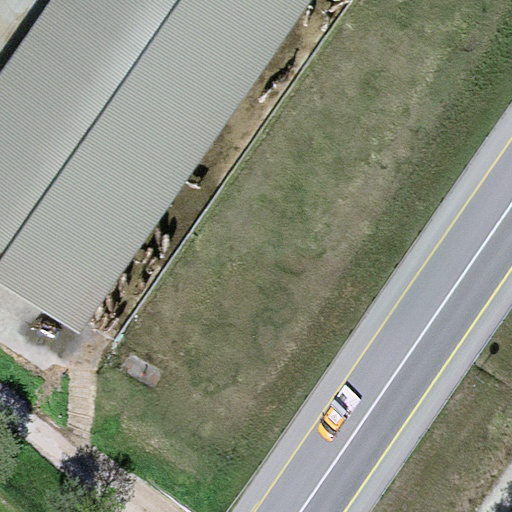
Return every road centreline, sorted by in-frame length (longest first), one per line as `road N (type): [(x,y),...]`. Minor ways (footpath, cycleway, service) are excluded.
road 1 (primary): [(511,195),(291,511)]
road 2 (track): [(134,511),(0,408)]
